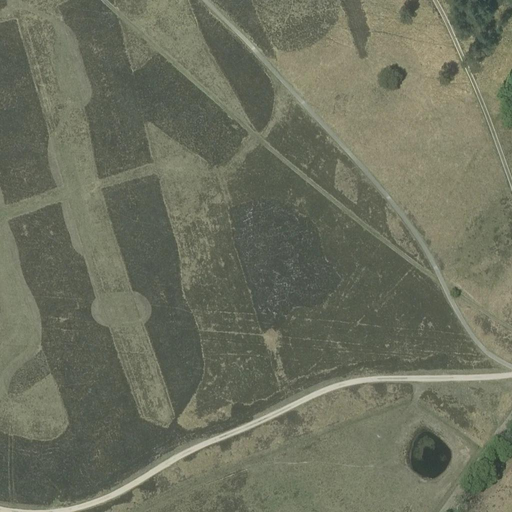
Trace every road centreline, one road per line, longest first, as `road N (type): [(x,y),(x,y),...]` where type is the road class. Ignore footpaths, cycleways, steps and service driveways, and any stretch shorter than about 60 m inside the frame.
road 1 (track): [(511,329),(322,193),(100,0)]
road 2 (track): [(511,380),(367,380),(317,392),(113,495),(30,511)]
road 3 (track): [(511,191),(433,0)]
road 4 (track): [(511,408),(438,511)]
